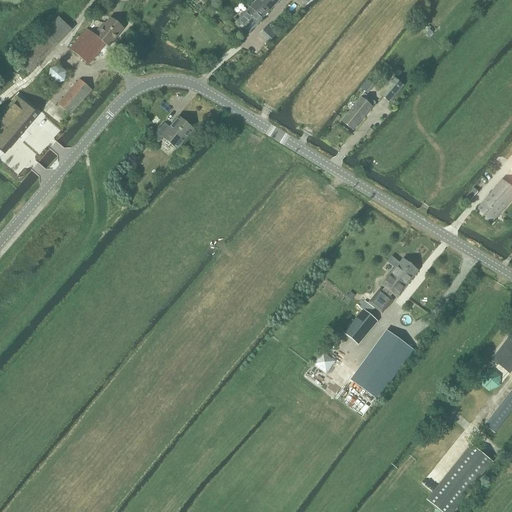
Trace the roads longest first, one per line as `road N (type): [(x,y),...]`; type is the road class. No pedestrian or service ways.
road 1 (tertiary): [(511,277),(202,89),(167,80),(127,95),(0,242)]
road 2 (track): [(0,341),(88,237),(93,195),(80,147)]
